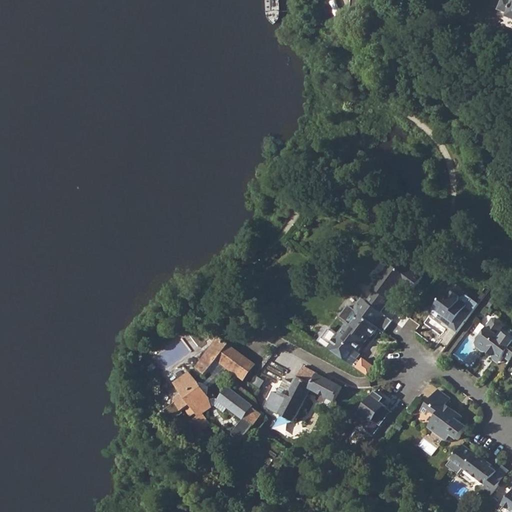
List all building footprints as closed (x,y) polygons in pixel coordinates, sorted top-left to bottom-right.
[(368,11),(368,0),(352,0),(352,10),(368,11)] [(511,0),(502,0),(499,10),(509,14),(508,17),(511,19),(511,0)] [(382,313),(399,288),(407,287),(413,292),(424,277),(417,272),(416,269),(413,269),(406,264),(401,271),(392,264),(374,288),(376,290),(367,302),(382,313)] [(474,313),(467,308),(468,306),(462,300),(461,297),(453,291),(448,291),(435,309),(448,318),(445,323),(458,333),(474,313)] [(353,308),(356,311),(365,300),(361,297),(353,308)] [(319,342),(370,378),(376,369),(364,359),(361,362),(358,359),(362,355),(359,353),(367,342),(364,341),(369,335),(372,338),(379,329),(384,333),(393,321),(382,313),(367,302),(365,300),(356,311),(353,308),(349,306),(341,317),(348,322),(338,334),(330,328),(319,342)] [(474,313),(478,306),(472,301),(468,306),(467,308),(474,313)] [(432,313),(445,323),(448,318),(435,309),(432,313)] [(505,357),(511,362),(511,361),(511,338),(502,331),(505,327),(504,324),(498,319),(495,320),(477,343),(477,347),(484,353),(488,352),(501,362),(505,357)] [(218,361),(230,346),(230,345),(221,338),(198,368),(207,375),(209,371),(212,368),(221,374),(222,373),(220,371),(224,365),(218,361)] [(244,380),(245,380),(256,365),(230,346),(218,361),(224,365),(227,367),(236,374),(234,376),(235,377),(237,375),(243,378),(241,381),(242,382),(244,380)] [(206,384),(199,383),(209,397),(212,390),(226,371),(225,370),(227,367),(224,365),(220,371),(222,373),(221,374),(212,368),(209,371),(213,374),(206,384)] [(293,421),(295,422),(312,389),(335,402),(342,387),(303,366),(294,384),(292,388),(290,386),(284,397),(278,394),(274,392),(266,407),(291,420),(289,423),(292,424),(293,421)] [(197,413),(199,416),(203,413),(213,407),(212,406),(211,400),(209,397),(199,383),(190,372),(174,384),(183,395),(175,401),(176,403),(167,410),(173,419),(174,421),(185,413),(183,411),(190,406),(190,407),(187,410),(192,417),(197,413)] [(278,394),(284,397),(290,386),(292,388),(294,384),(285,379),(278,394)] [(233,434),(242,441),(263,414),(230,388),(220,401),(229,407),(244,419),(233,434)] [(460,422),(452,415),(455,411),(447,405),(451,399),(440,391),(436,396),(435,395),(429,403),(435,408),(432,411),(438,416),(429,427),(447,441),(452,435),(459,440),(468,428),(460,422)] [(377,392),(359,415),(366,421),(369,418),(375,422),(375,421),(382,426),(393,412),(386,407),(387,406),(383,403),(386,398),(377,392)] [(211,400),(212,406),(215,406),(225,413),(229,407),(220,401),(217,399),(211,400)] [(455,411),(452,415),(460,422),(463,417),(455,411)] [(197,422),(202,430),(211,424),(203,413),(199,416),(195,419),(197,422)] [(202,430),(197,422),(187,428),(197,443),(207,437),(202,430)] [(485,490),(492,496),(502,482),(495,476),(498,472),(492,467),(493,466),(465,445),(448,466),(483,492),(485,490)] [(502,482),(510,472),(503,466),(498,472),(495,476),(502,482)] [(511,511),(511,493),(498,511),(499,511),(511,511)]
